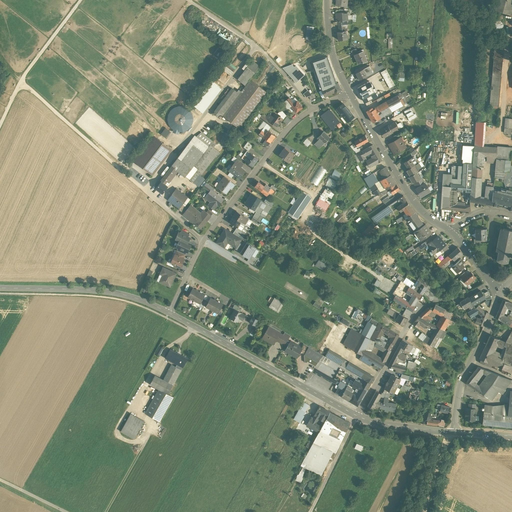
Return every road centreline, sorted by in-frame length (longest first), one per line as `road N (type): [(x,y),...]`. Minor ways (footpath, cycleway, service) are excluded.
road 1 (secondary): [(357,416),(169,312)]
road 2 (residential): [(348,93),(291,124),(202,241)]
road 3 (residential): [(357,416),(417,311),(489,281)]
road 4 (residential): [(348,93),(414,205),(450,230)]
road 5 (secondary): [(169,312),(99,290),(0,287)]
road 6 (track): [(311,109),(262,51),(194,4)]
road 7 (residential): [(499,290),(460,381),(452,432)]
road 8 (track): [(21,80),(126,173)]
